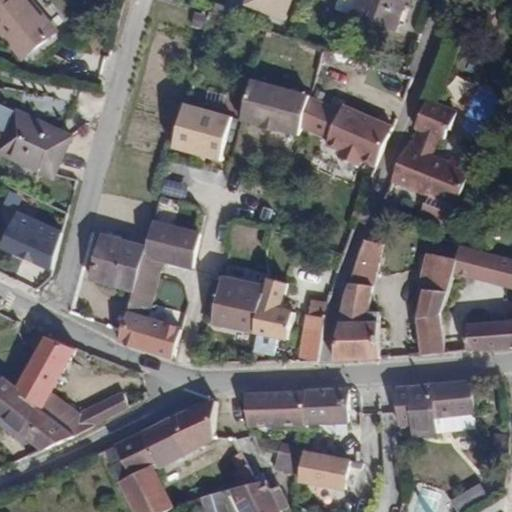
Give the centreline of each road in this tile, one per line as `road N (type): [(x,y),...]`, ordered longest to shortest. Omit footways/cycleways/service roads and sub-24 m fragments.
road 1 (residential): [(328,380),(332,313),(450,0)]
road 2 (tertiary): [(207,387),(0,290)]
road 3 (residential): [(207,387),(0,483)]
road 4 (tertiary): [(511,367),(328,380)]
road 5 (tertiary): [(328,380),(207,387)]
